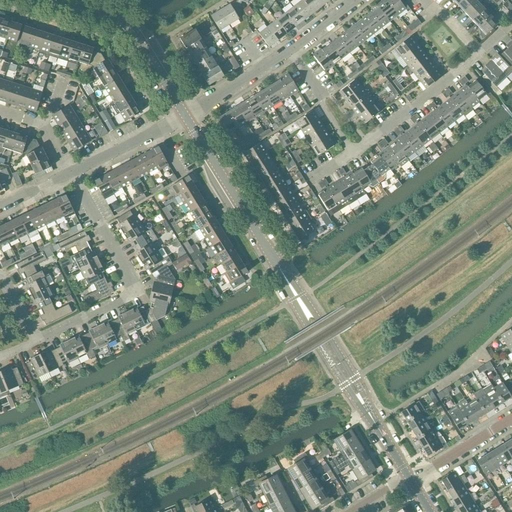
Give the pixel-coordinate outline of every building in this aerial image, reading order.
[(302,0),(293,7),(304,21),(312,14),(302,0)] [(312,14),(321,7),(315,0),(302,0),(312,14)] [(386,0),(378,6),(389,20),(397,14),(386,0)] [(402,0),(386,0),(397,14),(405,8),(406,11),(409,8),(402,0)] [(477,1),(475,0),(462,0),(458,5),(465,13),(477,1)] [(511,14),(511,13),(511,5),(507,0),(503,5),(511,14)] [(484,9),(477,1),(465,13),(472,20),(484,9)] [(240,8),(235,4),(232,7),(230,4),(221,10),(229,25),(239,19),(234,11),(240,8)] [(484,9),(472,20),(479,27),(491,16),(495,13),(488,5),(484,9)] [(378,6),(370,13),(381,27),(389,20),(378,6)] [(295,27),(304,21),(293,7),(285,14),(295,27)] [(229,25),(221,10),(211,16),(220,30),(229,25)] [(370,13),(362,19),(373,33),(381,27),(370,13)] [(287,34),(295,27),(285,14),(276,20),(287,34)] [(491,16),(479,27),(481,39),(482,39),(498,24),(491,16)] [(12,22),(2,19),(0,25),(0,36),(6,39),(12,22)] [(365,39),(373,33),(362,19),(354,25),(365,39)] [(411,32),(420,25),(422,24),(418,19),(407,27),(411,32)] [(276,20),(268,27),(278,40),(287,34),(276,20)] [(6,39),(17,42),(22,26),(12,22),(6,39)] [(354,25),(346,31),(357,45),(365,39),(354,25)] [(28,52),(35,30),(25,26),(20,43),(26,45),(26,51),(28,52)] [(186,48),(201,39),(195,29),(194,30),(192,27),(187,30),(188,33),(180,39),(186,48)] [(259,34),(262,38),(269,47),(278,40),(268,27),(259,34)] [(45,33),(35,30),(28,52),(31,53),(33,48),(39,49),(38,53),(39,53),(45,33)] [(346,31),(338,38),(349,52),(357,45),(346,31)] [(55,36),(45,33),(39,53),(45,55),(45,57),(47,58),(55,36)] [(64,39),(55,36),(47,58),(50,59),(51,57),(58,59),(64,39)] [(402,56),(417,44),(415,41),(414,42),(410,37),(396,48),(402,56)] [(341,58),(349,52),(338,38),(330,44),(341,58)] [(74,42),(64,39),(58,59),(68,62),(74,42)] [(206,48),(201,39),(186,48),(192,57),(206,48)] [(503,52),(511,61),(511,40),(506,46),(508,48),(503,52)] [(84,45),(74,42),(68,62),(77,65),(78,62),(84,45)] [(333,64),(341,58),(330,44),(322,50),(333,64)] [(408,64),(422,53),(418,48),(420,47),(417,44),(402,56),(408,64)] [(92,66),(101,54),(93,51),(94,49),(84,45),(78,62),(88,65),(92,66)] [(192,57),(197,66),(212,57),(206,48),(192,57)] [(313,56),(315,59),(324,71),(333,64),(322,50),(313,56)] [(507,77),(511,72),(511,61),(503,52),(499,56),(497,54),(491,60),(507,77)] [(408,64),(414,72),(430,60),(427,57),(426,58),(422,53),(408,64)] [(99,78),(113,69),(108,59),(105,61),(101,54),(92,66),(93,69),(99,78)] [(217,66),(212,57),(197,66),(203,75),(203,76),(218,67),(217,66)] [(240,67),(233,57),(228,60),(235,70),(240,67)] [(371,63),(368,60),(360,66),(362,70),(366,67),(371,63)] [(414,72),(421,80),(435,69),(431,64),(432,63),(430,60),(414,72)] [(507,77),(491,60),(485,66),(486,68),(482,72),(496,87),(507,77)] [(224,76),(218,66),(217,66),(218,67),(203,76),(203,75),(202,76),(209,85),(224,76)] [(119,77),(113,69),(99,78),(102,83),(98,87),(99,90),(119,77)] [(427,88),(442,77),(440,73),(439,74),(435,69),(421,80),(427,88)] [(298,89),(289,74),(280,80),(289,95),(298,89)] [(124,86),(119,77),(99,90),(100,92),(106,90),(109,95),(124,86)] [(13,83),(3,80),(0,89),(0,100),(6,103),(13,83)] [(280,80),(271,85),(280,100),(289,95),(280,80)] [(345,100),(361,88),(354,80),(340,91),(344,96),(343,97),(345,100)] [(468,87),(479,101),(487,94),(476,80),(468,87)] [(22,86),(13,83),(6,103),(16,106),(22,86)] [(271,85),(262,91),(272,106),(280,100),(271,85)] [(32,89),(22,86),(16,106),(26,109),(32,89)] [(130,95),(124,86),(109,95),(113,101),(108,105),(110,107),(111,106),(130,95)] [(471,107),(479,101),(468,87),(460,93),(471,107)] [(361,88),(345,100),(348,103),(349,102),(353,107),(367,96),(370,93),(369,91),(365,94),(361,88)] [(36,112),(40,100),(42,93),(32,89),(26,109),(36,112)] [(263,111),(272,106),(262,91),(254,96),(263,111)] [(460,93),(451,99),(462,113),(465,117),(473,111),(471,107),(460,93)] [(135,103),(130,95),(111,106),(117,115),(120,113),(135,103)] [(254,96),(245,101),(254,116),(263,111),(254,96)] [(373,104),(367,96),(353,107),(357,112),(355,113),(358,116),(373,104)] [(451,99),(443,106),(454,120),(462,113),(451,99)] [(246,122),(254,116),(245,101),(236,107),(246,122)] [(135,103),(120,113),(126,122),(127,124),(140,116),(139,113),(141,112),(135,103)] [(365,123),(371,119),(379,113),(373,104),(358,116),(360,119),(361,118),(365,123)] [(52,116),(58,125),(75,114),(69,105),(52,116)] [(443,106),(435,112),(446,126),(454,120),(443,106)] [(236,107),(228,112),(237,127),(246,122),(236,107)] [(312,111),(311,111),(297,120),(302,129),(319,119),(317,116),(315,117),(312,111)] [(216,119),(220,125),(223,124),(228,133),(237,127),(228,112),(216,119)] [(292,120),(290,116),(287,112),(282,116),(284,119),(285,119),(287,123),(292,120)] [(438,132),(446,126),(435,112),(427,118),(438,132)] [(104,113),(100,115),(104,122),(108,120),(104,113)] [(58,125),(63,134),(80,123),(75,114),(58,125)] [(430,138),(438,132),(427,118),(419,124),(430,138)] [(308,138),(323,129),(320,123),(321,122),(319,119),(302,129),(308,138)] [(275,123),(278,128),(284,125),(281,121),(281,122),(280,120),(275,123)] [(98,124),(94,127),(100,137),(108,133),(101,122),(98,124)] [(63,134),(68,142),(86,132),(80,123),(63,134)] [(422,145),(430,138),(419,124),(411,131),(422,145)] [(308,138),(313,147),(329,136),(327,133),(326,134),(323,129),(308,138)] [(12,151),(17,134),(8,131),(0,153),(3,154),(6,149),(12,151)] [(414,151),(422,145),(411,131),(403,137),(414,151)] [(74,151),(86,144),(91,141),(86,132),(68,142),(74,151)] [(25,153),(30,148),(36,141),(27,138),(27,137),(17,134),(12,151),(22,154),(23,153),(25,153)] [(319,155),(334,146),(330,140),(331,140),(329,136),(313,147),(319,155)] [(406,157),(414,151),(403,137),(395,143),(406,157)] [(25,153),(31,165),(46,157),(42,148),(40,148),(36,141),(30,148),(25,153)] [(250,162),(265,152),(260,143),(244,153),(250,162)] [(395,143),(387,149),(398,163),(398,164),(401,167),(409,161),(406,157),(395,143)] [(158,147),(149,152),(158,168),(157,168),(159,170),(168,165),(158,147)] [(387,149),(379,156),(390,170),(398,164),(398,163),(387,149)] [(149,173),(157,168),(158,168),(149,152),(140,157),(149,173)] [(265,152),(250,162),(255,170),(270,161),(265,152)] [(372,164),(368,167),(379,184),(385,180),(385,173),(390,170),(379,156),(371,162),(372,164)] [(46,157),(31,165),(35,175),(32,176),(33,180),(53,171),(46,157)] [(140,178),(149,173),(140,157),(131,161),(140,178)] [(131,161),(122,166),(131,183),(140,178),(131,161)] [(276,170),(270,161),(255,170),(261,179),(276,170)] [(122,166),(113,171),(122,187),(131,183),(122,166)] [(362,168),(353,174),(362,189),(367,186),(373,188),(379,184),(368,167),(363,171),(362,168)] [(0,171),(5,181),(11,179),(6,168),(0,171)] [(281,178),(276,170),(261,179),(266,188),(281,178)] [(113,171),(104,176),(113,192),(122,187),(113,171)] [(17,172),(12,174),(17,187),(22,185),(17,172)] [(353,174),(344,179),(357,199),(366,194),(362,189),(353,174)] [(95,181),(105,199),(114,194),(113,192),(104,176),(95,181)] [(194,185),(188,176),(171,187),(176,196),(178,195),(194,185)] [(287,187),(281,178),(266,188),(271,196),(287,187)] [(348,205),(357,199),(344,179),(336,184),(348,205)] [(339,210),(348,205),(336,184),(327,190),(339,210)] [(178,195),(183,203),(199,194),(194,185),(178,195)] [(292,196),(287,187),(271,196),(277,205),(292,196)] [(339,210),(327,190),(318,195),(331,216),(339,210)] [(183,203),(189,212),(205,202),(199,194),(183,203)] [(75,214),(69,201),(66,195),(56,200),(64,216),(64,217),(65,219),(75,214)] [(297,204),(292,196),(277,205),(282,214),(297,204)] [(56,200),(47,204),(55,221),(64,217),(64,216),(56,200)] [(189,212),(194,221),(210,211),(205,202),(189,212)] [(46,225),(55,221),(47,204),(38,209),(46,225)] [(303,213),(297,204),(282,214),(288,222),(303,213)] [(38,209),(29,213),(37,230),(46,225),(38,209)] [(123,234),(141,224),(135,215),(133,216),(130,211),(117,219),(121,226),(119,228),(123,234)] [(215,220),(210,211),(194,221),(200,229),(215,220)] [(306,211),(303,213),(288,222),(293,231),(308,222),(311,220),(306,211)] [(29,213),(20,218),(30,239),(38,234),(36,230),(37,230),(29,213)] [(10,222),(18,239),(27,234),(29,239),(30,239),(20,218),(10,222)] [(221,228),(215,220),(200,229),(205,238),(221,228)] [(10,222),(1,226),(9,243),(18,239),(10,222)] [(305,236),(314,230),(308,222),(293,231),(300,242),(306,238),(305,236)] [(141,224),(123,234),(127,241),(129,240),(134,247),(154,234),(151,229),(146,232),(141,224)] [(1,226),(0,227),(0,247),(0,248),(0,247),(9,243),(1,226)] [(205,238),(210,247),(226,237),(221,228),(205,238)] [(84,232),(50,248),(53,253),(60,249),(62,252),(75,246),(78,253),(69,257),(69,258),(90,248),(86,240),(89,239),(85,231),(84,232)] [(140,262),(158,251),(152,243),(157,240),(154,234),(134,247),(138,254),(136,255),(140,262)] [(231,246),(226,237),(210,247),(216,255),(231,246)] [(187,249),(191,247),(190,246),(193,245),(190,240),(187,242),(183,244),(187,249)] [(216,255),(221,264),(237,254),(231,246),(216,255)] [(179,248),(177,255),(179,257),(185,253),(182,247),(179,248)] [(50,248),(16,264),(20,273),(22,272),(26,279),(46,269),(37,273),(34,266),(47,260),(46,259),(54,255),(53,253),(50,248)] [(90,248),(69,258),(72,264),(77,262),(81,271),(99,262),(96,255),(94,256),(90,248)] [(168,257),(163,260),(158,251),(140,262),(144,269),(146,267),(151,275),(157,271),(166,265),(171,262),(168,257)] [(186,254),(172,263),(177,270),(185,266),(186,267),(192,263),(186,254)] [(221,264),(226,272),(226,273),(242,263),(237,254),(221,264)] [(84,288),(105,278),(101,270),(103,269),(99,262),(81,271),(85,279),(81,282),(84,288)] [(226,272),(224,274),(230,283),(248,272),(242,263),(226,273),(226,272)] [(168,267),(166,265),(157,271),(160,275),(158,276),(155,285),(153,284),(151,292),(171,297),(175,280),(168,267)] [(31,295),(49,286),(45,277),(49,275),(46,269),(26,279),(30,287),(28,288),(31,295)] [(105,278),(84,288),(93,284),(97,291),(84,297),(87,305),(114,292),(110,284),(108,285),(105,278)] [(49,286),(31,295),(34,302),(37,301),(40,309),(52,303),(49,298),(54,295),(49,286)] [(145,311),(151,323),(166,315),(167,313),(169,313),(171,312),(172,309),(170,306),(169,306),(171,297),(151,292),(149,299),(152,300),(150,308),(145,311)] [(42,317),(46,325),(72,312),(68,304),(56,311),(52,303),(40,309),(44,316),(42,317)] [(131,320),(136,330),(151,323),(145,311),(143,307),(135,310),(134,308),(127,312),(131,320)] [(136,330),(131,320),(127,312),(120,315),(121,317),(114,321),(124,341),(129,339),(127,334),(136,330)] [(98,326),(107,344),(116,340),(115,337),(120,335),(123,342),(124,341),(114,321),(106,325),(105,322),(98,326)] [(85,335),(95,356),(95,355),(92,349),(97,347),(98,349),(107,344),(98,326),(91,329),(92,331),(85,335)] [(506,344),(511,340),(511,327),(500,335),(506,344)] [(95,356),(85,335),(77,339),(76,337),(69,340),(78,358),(87,354),(89,358),(95,356)] [(78,358),(69,340),(62,343),(63,346),(56,349),(63,365),(64,368),(69,365),(69,363),(78,358)] [(49,373),(63,365),(56,349),(48,353),(47,351),(40,354),(49,373)] [(49,373),(40,354),(33,358),(34,360),(26,364),(34,380),(49,373)] [(481,367),(483,371),(492,366),(489,362),(481,367)] [(1,372),(8,390),(24,384),(17,368),(9,371),(8,369),(1,372)] [(0,393),(8,390),(1,372),(0,371),(0,393)] [(494,388),(502,403),(511,397),(503,383),(494,388)] [(502,403),(494,388),(491,385),(483,390),(485,394),(494,408),(502,403)] [(448,393),(446,388),(437,394),(440,401),(443,400),(444,395),(448,393)] [(485,414),(494,408),(485,394),(476,399),(485,414)] [(476,399),(468,405),(476,419),(485,414),(476,399)] [(406,421),(421,412),(415,403),(401,412),(406,421)] [(468,424),(476,419),(468,405),(459,410),(468,424)] [(468,424),(459,410),(456,406),(447,411),(450,416),(459,430),(468,424)] [(426,421),(421,412),(406,421),(412,430),(426,421)] [(412,430),(417,439),(432,430),(426,421),(412,430)] [(341,450),(357,440),(351,430),(334,440),(341,450)] [(437,438),(432,430),(417,439),(423,447),(437,438)] [(437,438),(423,447),(428,456),(442,448),(444,450),(448,448),(441,436),(437,438)] [(511,439),(503,444),(511,458),(511,439)] [(357,440),(341,450),(345,457),(342,459),(344,462),(363,450),(357,440)] [(511,458),(503,444),(495,450),(503,464),(509,461),(511,465),(511,464),(511,458)] [(322,453),(324,457),(331,453),(328,449),(322,453)] [(369,460),(363,450),(344,462),(346,465),(349,463),(353,470),(369,460)] [(495,450),(486,455),(497,474),(501,472),(498,468),(503,464),(495,450)] [(294,479),(310,469),(304,460),(308,458),(305,453),(293,460),(296,464),(288,469),(294,479)] [(324,457),(322,453),(315,457),(318,461),(324,457)] [(497,474),(486,455),(477,461),(486,475),(492,472),(494,476),(497,474)] [(333,469),(337,466),(333,460),(329,462),(333,469)] [(369,460),(353,470),(358,479),(355,481),(358,486),(373,477),(371,473),(375,470),(369,460)] [(326,473),(331,470),(326,464),(322,466),(326,473)] [(337,466),(333,469),(337,475),(341,472),(337,466)] [(294,479),(300,489),(319,478),(317,474),(314,476),(310,469),(294,479)] [(331,470),(326,473),(330,479),(335,477),(331,470)] [(447,490),(465,478),(463,475),(459,478),(455,472),(441,481),(447,490)] [(264,495),(281,486),(276,476),(268,480),(266,476),(253,482),(256,487),(260,485),(264,495)] [(300,489),(306,499),(322,489),(318,482),(321,481),(319,478),(300,489)] [(447,490),(452,499),(466,490),(463,484),(467,481),(465,478),(447,490)] [(348,492),(352,490),(348,483),(344,486),(348,492)] [(287,496),(281,486),(264,495),(268,502),(265,503),(267,506),(287,496)] [(341,497),(343,495),(345,494),(341,487),(337,490),(341,497)] [(322,489),(306,499),(312,509),(317,506),(319,510),(335,501),(332,496),(328,498),(322,489)] [(452,499),(457,507),(476,496),(474,492),(470,495),(466,490),(452,499)] [(280,511),(292,507),(287,496),(267,506),(268,510),(271,508),(273,511),(280,511)] [(457,507),(460,511),(468,511),(477,507),(474,501),(478,499),(476,496),(457,507)] [(207,511),(217,508),(212,498),(195,506),(197,511),(207,511)]
